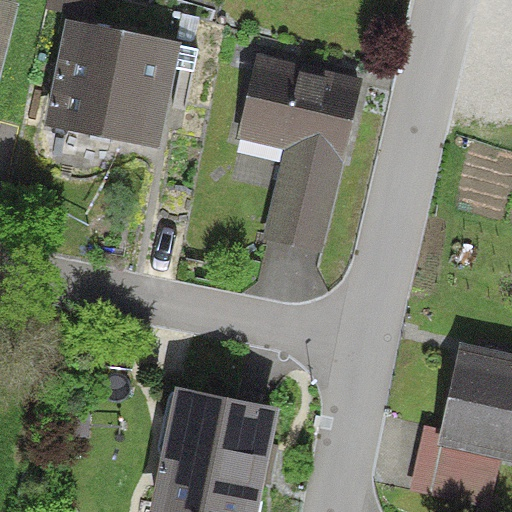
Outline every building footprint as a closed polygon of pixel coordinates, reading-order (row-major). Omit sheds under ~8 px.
[(0,0),(0,52),(13,0),(0,0)] [(173,39),(58,18),(38,127),(153,148),(173,39)] [(355,76),(248,54),(232,133),(279,143),(260,236),(320,248),(355,76)] [(511,368),(447,355),(426,453),(511,471),(511,368)] [(254,511),(277,411),(173,388),(144,511),(254,511)]
